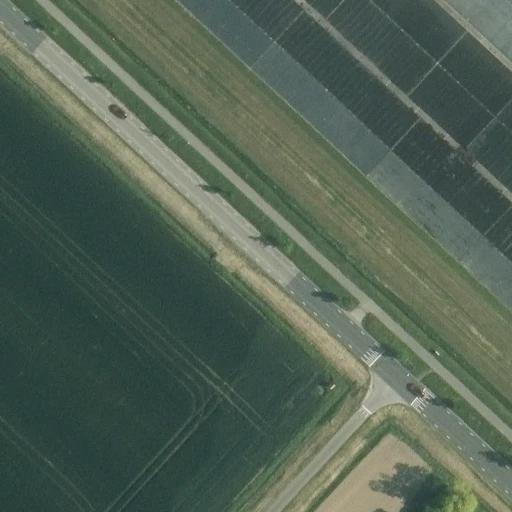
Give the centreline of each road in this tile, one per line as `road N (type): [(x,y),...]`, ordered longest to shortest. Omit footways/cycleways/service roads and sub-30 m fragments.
road 1 (tertiary): [(398,380),(0,12)]
road 2 (unclassified): [(278,511),(398,380)]
road 3 (tertiary): [(511,488),(398,380)]
